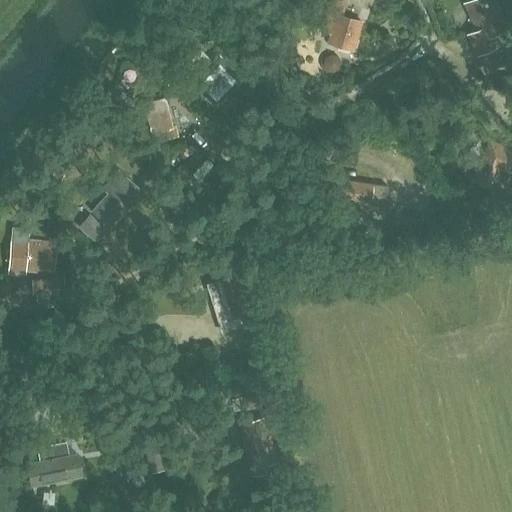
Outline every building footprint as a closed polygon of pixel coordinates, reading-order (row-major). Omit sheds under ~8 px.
[(325,23),(323,30),(331,33),(329,42),(353,49),(362,21),(342,15),(344,8),(346,0),(332,0),(331,4),(325,23)] [(494,0),(470,0),(467,2),(479,29),(469,34),(479,54),(497,45),(492,34),(505,28),(506,32),(508,31),(494,0)] [(306,15),(297,12),(291,32),(300,35),(306,15)] [(203,70),(192,82),(209,98),(209,99),(210,101),(211,100),(216,105),(226,95),(225,94),(233,86),(235,88),(243,79),(222,58),(207,74),(203,70)] [(166,101),(146,107),(156,143),(176,138),(166,101)] [(491,185),(506,190),(511,175),(511,151),(493,144),(490,143),(484,159),(476,179),(491,185)] [(110,192),(93,210),(110,226),(142,191),(118,169),(102,185),(110,192)] [(369,211),(373,184),(339,179),(336,197),(358,200),(357,209),(369,211)] [(9,269),(24,270),(25,264),(53,266),(54,250),(55,243),(55,242),(27,239),(28,229),(13,228),(12,240),(9,269)] [(236,275),(209,283),(223,331),(242,326),(239,315),(247,313),(236,275)] [(64,293),(63,280),(34,281),(34,294),(38,294),(39,308),(58,307),(57,293),(64,293)] [(255,357),(249,339),(231,345),(234,353),(223,357),(226,366),(255,357)] [(257,394),(242,397),(245,410),(260,407),(257,394)] [(64,414),(74,409),(76,412),(80,410),(74,399),(61,405),(64,414)] [(77,425),(94,416),(89,407),(73,416),(77,425)] [(250,467),(275,462),(271,439),(267,416),(241,421),(250,467)] [(40,461),(28,463),(32,484),(81,474),(77,454),(68,455),(65,442),(38,447),(40,461)] [(119,452),(121,463),(125,486),(137,484),(131,450),(119,452)]
